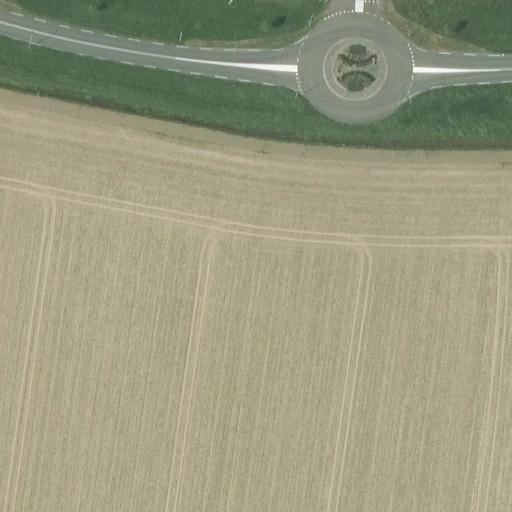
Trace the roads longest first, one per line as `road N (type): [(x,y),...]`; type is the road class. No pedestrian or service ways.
road 1 (residential): [(308,70),(179,58),(0,23)]
road 2 (tertiary): [(308,70),(329,108),(363,115),(388,102),(402,71)]
